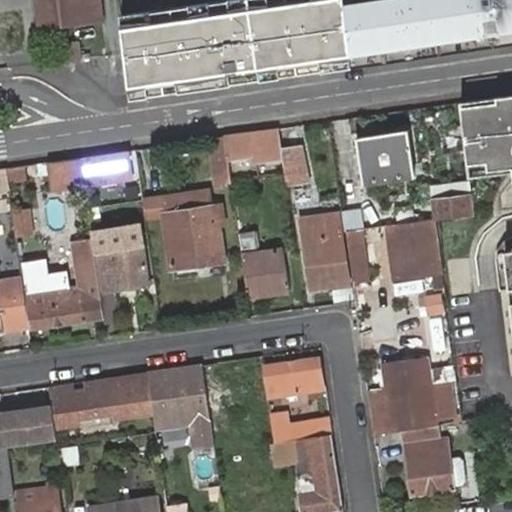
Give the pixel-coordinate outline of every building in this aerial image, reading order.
[(99,0),(35,0),(39,29),(102,22),(99,0)] [(511,0),(230,0),(121,16),(126,56),(130,98),(316,71),(511,44),(511,0)] [(79,40),(59,42),(60,62),(80,60),(79,40)] [(511,93),(459,101),(469,174),(509,169),(511,194),(511,93)] [(280,147),(277,128),(224,136),(227,155),(227,159),(255,156),(257,162),(281,158),(280,147)] [(407,129),(356,138),(362,185),(413,175),(407,129)] [(285,172),(287,184),(310,182),(305,143),(282,146),(286,171),(285,172)] [(128,150),(82,157),(85,178),(132,172),(128,150)] [(233,195),(231,179),(227,159),(227,155),(213,157),(218,198),(233,195)] [(85,178),(82,157),(45,163),(49,190),(86,184),(85,178)] [(7,169),(0,169),(0,189),(10,188),(7,169)] [(234,182),(237,196),(252,194),(250,179),(234,182)] [(471,193),(444,197),(447,217),(474,213),(473,205),(471,193)] [(190,200),(192,211),(211,208),(210,198),(190,200)] [(192,211),(200,266),(223,262),(218,226),(223,226),(220,207),(211,208),(192,211)] [(171,270),(200,266),(192,211),(163,215),(171,270)] [(303,218),(314,287),(348,282),(338,213),(326,215),(303,218)] [(399,274),(443,268),(436,218),(391,224),(399,274)] [(364,229),(348,231),(355,281),(371,279),(364,229)] [(141,230),(93,237),(95,250),(143,244),(141,230)] [(242,255),(254,253),(252,241),(240,242),(242,255)] [(100,284),(102,292),(150,287),(143,244),(95,250),(100,284)] [(242,255),(249,296),(290,291),(284,250),(254,253),(242,255)] [(33,328),(105,317),(102,292),(100,284),(82,288),(35,295),(35,285),(34,276),(25,278),(25,279),(32,323),(33,328)] [(0,335),(2,335),(1,328),(29,324),(23,279),(0,281),(0,335)] [(81,280),(35,285),(35,295),(82,288),(81,280)] [(429,312),(446,311),(445,290),(428,291),(429,312)] [(2,335),(30,331),(29,324),(1,328),(2,335)] [(269,397),(323,389),(319,358),(265,365),(269,397)] [(432,426),(439,425),(438,422),(432,385),(428,358),(385,363),(391,402),(374,405),(377,434),(396,432),(432,426)] [(153,413),(155,424),(164,422),(162,411),(195,407),(197,416),(201,439),(214,437),(207,387),(204,364),(147,370),(153,413)] [(147,370),(47,385),(50,404),(53,427),(153,413),(147,370)] [(438,422),(463,418),(458,381),(432,385),(438,422)] [(50,404),(0,410),(0,507),(14,505),(6,445),(55,438),(53,427),(50,404)] [(162,411),(164,422),(197,416),(195,407),(162,411)] [(298,439),(306,438),(315,436),(313,424),(288,428),(287,416),(271,417),(274,442),(276,443),(298,439)] [(304,511),(328,511),(344,510),(332,434),(315,436),(306,438),(309,460),(315,460),(316,474),(300,477),(304,511)] [(276,443),(274,442),(277,465),(302,461),(298,439),(276,443)] [(446,440),(405,446),(412,494),(453,487),(446,440)] [(18,492),(20,511),(25,511),(25,506),(55,501),(56,508),(61,507),(58,484),(18,492)] [(86,506),(86,511),(160,511),(158,495),(86,506)] [(61,511),(61,507),(56,508),(55,501),(25,506),(25,511),(61,511)]
